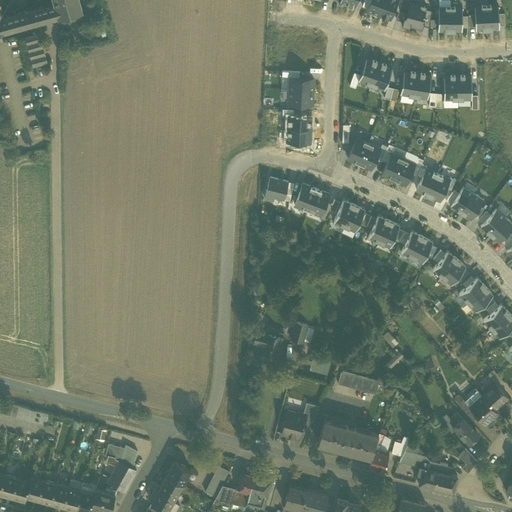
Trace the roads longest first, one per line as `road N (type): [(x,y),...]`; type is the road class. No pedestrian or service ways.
road 1 (unclassified): [(61,397),(54,25)]
road 2 (residential): [(327,170),(271,156),(237,162),(207,435)]
road 3 (residential): [(464,503),(207,435)]
road 4 (residential): [(327,170),(458,230),(511,289)]
road 5 (residential): [(511,50),(424,49),(334,22)]
road 6 (residential): [(334,22),(327,170)]
